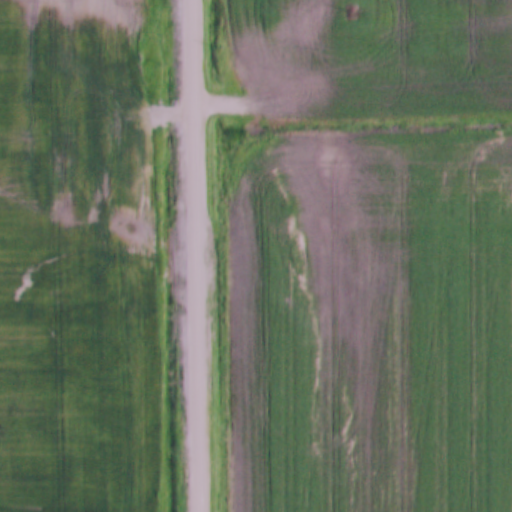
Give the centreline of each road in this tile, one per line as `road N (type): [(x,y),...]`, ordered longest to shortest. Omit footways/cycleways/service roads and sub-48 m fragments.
road 1 (tertiary): [(203,511),(195,0)]
road 2 (track): [(198,115),(511,118)]
